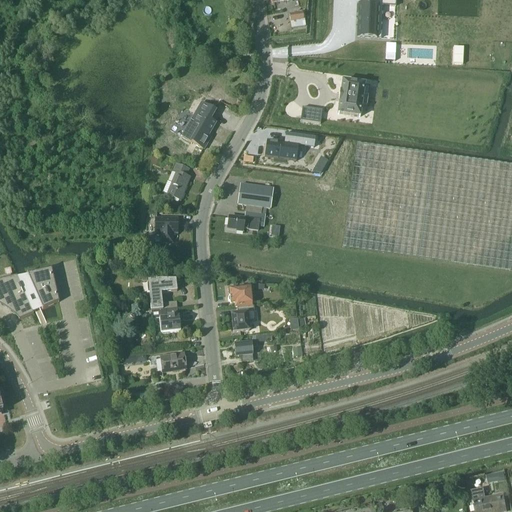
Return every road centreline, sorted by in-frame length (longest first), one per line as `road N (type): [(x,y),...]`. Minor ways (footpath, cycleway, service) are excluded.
road 1 (unclassified): [(218,412),(202,215),(263,85),(255,0)]
road 2 (primary): [(511,417),(128,511)]
road 3 (tertiary): [(218,412),(397,369),(511,327)]
road 4 (primary): [(236,511),(511,442)]
road 5 (tertiary): [(43,445),(63,450),(218,412)]
